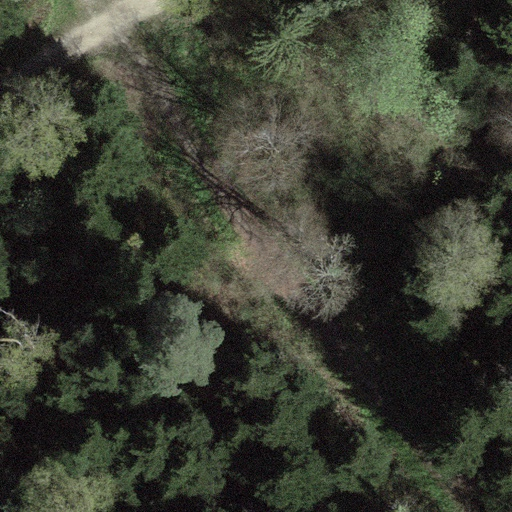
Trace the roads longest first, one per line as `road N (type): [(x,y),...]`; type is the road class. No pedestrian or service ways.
road 1 (track): [(456,511),(74,0)]
road 2 (track): [(0,87),(155,0)]
